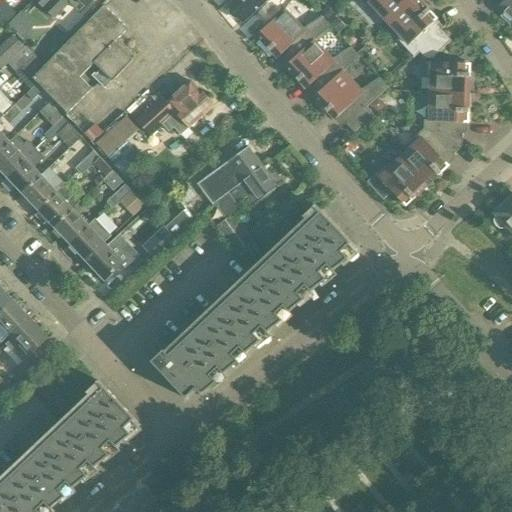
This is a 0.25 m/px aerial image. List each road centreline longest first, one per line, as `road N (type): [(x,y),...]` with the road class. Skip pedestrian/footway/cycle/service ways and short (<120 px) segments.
road 1 (residential): [(406,252),(172,0)]
road 2 (residential): [(180,442),(406,252)]
road 3 (residential): [(180,442),(0,251)]
road 4 (residential): [(511,368),(406,252)]
road 5 (residential): [(511,159),(406,252)]
